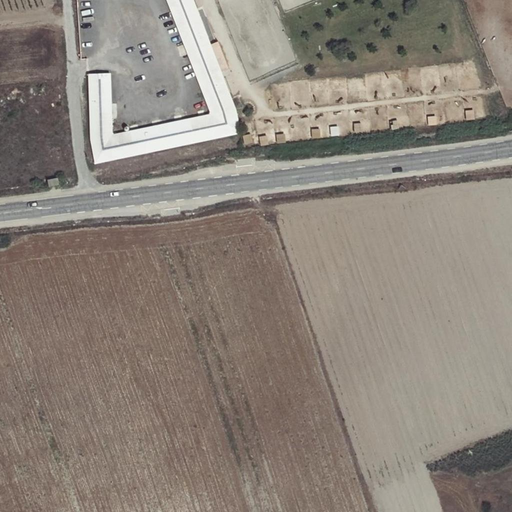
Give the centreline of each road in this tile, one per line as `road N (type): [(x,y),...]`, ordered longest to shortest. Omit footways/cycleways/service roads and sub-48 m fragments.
road 1 (secondary): [(91,202),(511,148)]
road 2 (unclassified): [(68,0),(91,202)]
